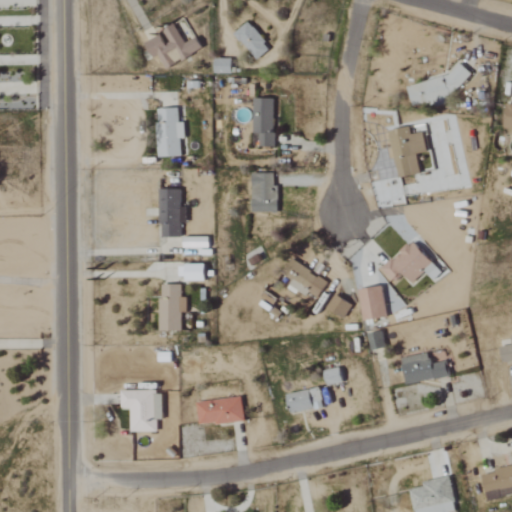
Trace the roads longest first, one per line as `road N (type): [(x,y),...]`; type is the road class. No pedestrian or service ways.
road 1 (tertiary): [(69,511),(66,0)]
road 2 (residential): [(511,413),(236,476),(69,477)]
road 3 (residential): [(347,222),(340,133),(362,0)]
